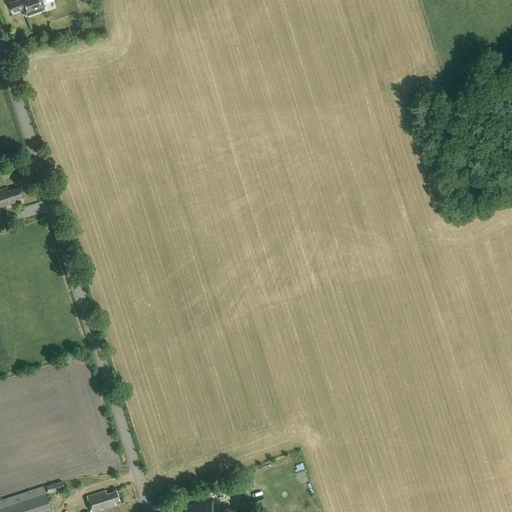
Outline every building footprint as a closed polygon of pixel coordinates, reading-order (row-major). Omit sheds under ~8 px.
[(41,0),(16,0),(10,2),(14,12),(23,8),(26,16),(45,9),(41,0)] [(17,199),(22,197),(19,187),(9,191),(8,187),(0,190),(0,207),(18,201),(17,199)] [(62,481),(46,486),(49,493),(64,488),(62,481)] [(0,511),(47,511),(51,511),(43,486),(0,499),(0,511)] [(218,495),(223,511),(245,506),(240,488),(218,495)] [(115,502),(119,500),(116,490),(107,493),(106,490),(87,496),(92,511),(116,504),(115,502)] [(211,511),(206,498),(185,506),(186,508),(177,511),(211,511)]
